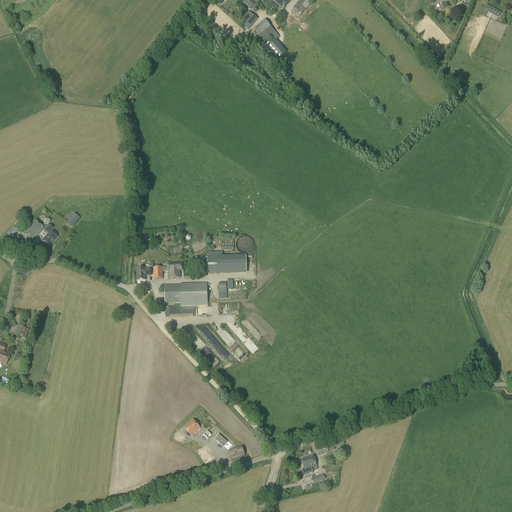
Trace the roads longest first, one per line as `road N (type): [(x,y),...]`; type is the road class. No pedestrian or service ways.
road 1 (track): [(205,0),(128,96),(137,173),(126,288)]
road 2 (unclassified): [(278,453),(451,390),(511,383)]
road 3 (track): [(278,453),(134,295)]
road 4 (unclassified): [(108,511),(278,453)]
road 5 (unclassified): [(134,295),(63,262),(21,264),(0,254)]
